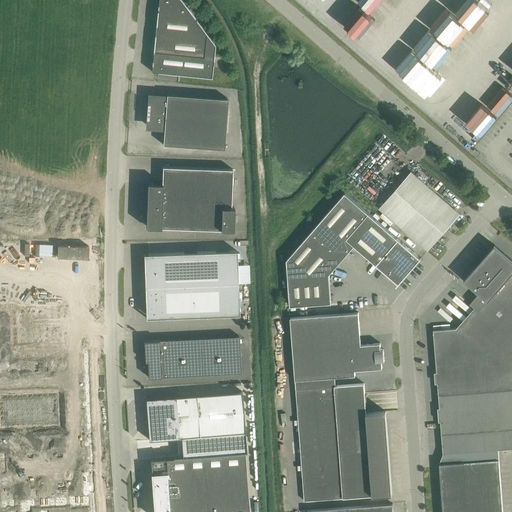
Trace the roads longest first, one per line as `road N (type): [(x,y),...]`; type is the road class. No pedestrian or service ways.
road 1 (unclassified): [(128,0),(112,246),(122,511)]
road 2 (unclassified): [(419,511),(407,316),(504,197)]
road 3 (unclassified): [(275,0),(504,197)]
road 4 (unknown): [(418,497),(294,497),(282,398)]
